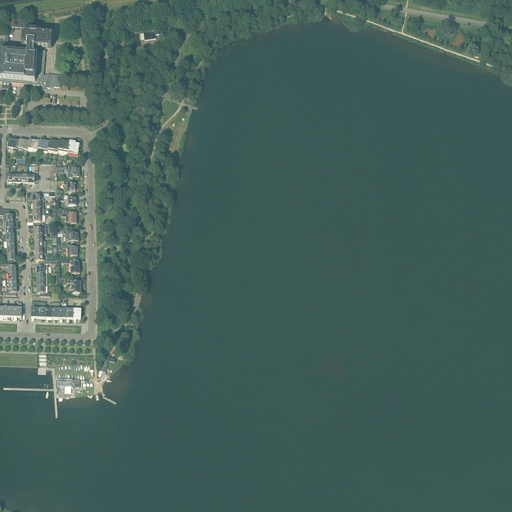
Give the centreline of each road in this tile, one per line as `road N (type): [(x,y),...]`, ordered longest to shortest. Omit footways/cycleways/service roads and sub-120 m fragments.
road 1 (residential): [(26,335),(92,332),(89,142),(82,132),(0,130)]
road 2 (residential): [(26,335),(23,212),(2,205)]
